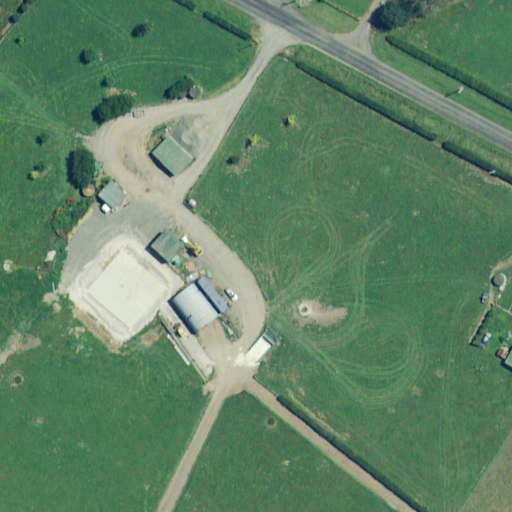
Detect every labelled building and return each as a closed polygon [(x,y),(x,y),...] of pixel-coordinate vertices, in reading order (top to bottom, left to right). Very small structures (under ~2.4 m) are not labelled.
[(195,161),(172,139),(156,155),(179,177),(195,161)] [(132,197),(116,182),(67,237),(83,252),(132,197)] [(189,247),(171,229),(154,246),(172,264),(189,247)] [(158,279),(174,269),(152,247),(142,254),(158,279)] [(221,318),(196,285),(172,304),(197,336),(221,318)] [(279,344),(267,333),(250,352),(262,363),(279,344)] [(511,354),(504,349),(501,355),(509,360),(508,364),(511,366),(511,354)]
